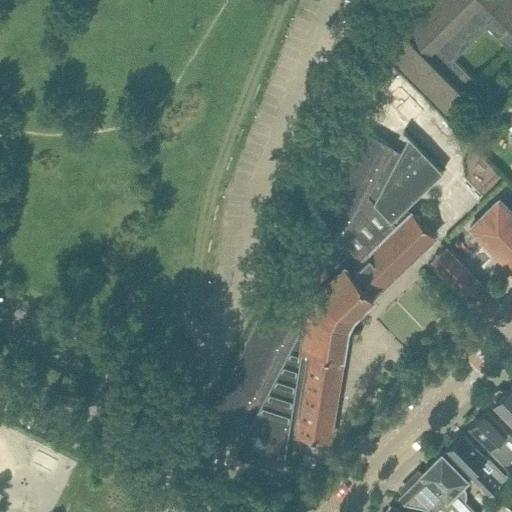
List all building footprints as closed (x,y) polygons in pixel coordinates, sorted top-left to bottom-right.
[(404,32),(386,50),(401,66),(404,63),(410,69),(406,72),(407,73),(408,72),(447,110),(446,111),(447,111),(477,82),(454,59),(487,26),(510,49),(511,46),(511,0),(444,0),(443,2),(441,0),(435,0),(426,10),(430,15),(409,36),(404,32)] [(272,303),(217,406),(213,404),(212,406),(243,422),(244,421),(249,423),(234,451),(283,467),(289,429),(296,431),(296,433),(329,438),(348,323),(353,312),(435,234),(412,209),(410,211),(405,206),(443,171),(404,130),(402,131),(407,136),(400,151),(393,147),(394,145),(362,129),(335,181),(341,184),(337,190),(332,187),(309,230),(315,233),(311,240),(306,236),(292,262),(303,268),(297,280),(295,279),(286,295),(288,296),(283,307),(268,299),(267,301),(272,303)] [(511,267),(511,208),(500,196),(471,225),(511,267)] [(511,385),(511,384),(505,391),(499,388),(492,395),(495,400),(494,401),(511,419),(511,385)] [(486,409),(469,426),(483,440),(490,447),(491,447),(506,462),(511,456),(511,435),(500,423),(488,411),(486,409)] [(452,443),(446,449),(489,492),(499,483),(498,482),(506,475),(486,455),(486,456),(461,431),(450,441),(452,443)] [(423,471),(400,495),(402,497),(403,498),(434,505),(437,505),(437,506),(453,511),(476,511),(465,500),(466,496),(466,492),(465,488),(461,483),(466,478),(456,467),(442,453),(429,465),(432,468),(426,475),(423,471)]
